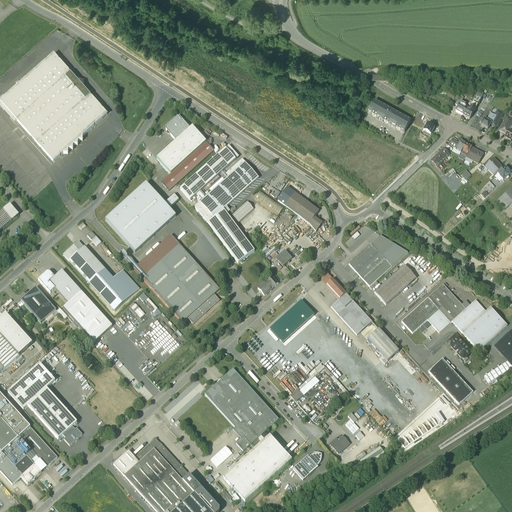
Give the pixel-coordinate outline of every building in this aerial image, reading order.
[(107,115),(54,55),(0,102),(53,163),(63,154),(68,154),(68,150),(73,150),(73,145),(78,146),(78,141),(82,141),(83,137),(107,115)] [(481,99),(476,97),(472,102),(478,105),(481,99)] [(410,122),(374,102),(368,113),(404,133),(410,122)] [(464,108),(459,106),(457,109),(456,112),(462,116),(466,109),(464,108)] [(475,110),(470,107),(468,110),(466,109),(462,116),(470,120),(475,110)] [(502,115),(497,112),(495,116),(490,124),(491,124),(490,125),(494,128),(497,122),(498,122),(502,115)] [(508,112),(502,120),(504,121),(505,122),(507,119),(508,119),(508,118),(511,114),(508,112)] [(490,114),(486,121),(490,124),(495,116),(490,114)] [(179,118),(177,118),(166,128),(165,131),(176,142),(190,130),(179,118)] [(508,119),(507,119),(505,122),(504,121),(499,131),(506,135),(508,132),(511,127),(511,124),(511,119),(508,118),(508,119)] [(486,121),(484,120),(481,125),(480,126),(487,130),(490,125),(491,124),(490,124),(486,121)] [(434,128),(427,124),(423,131),(422,130),(430,135),(434,128)] [(176,142),(156,160),(170,175),(206,143),(192,128),(190,130),(176,142)] [(456,143),(452,141),(449,146),(455,149),(455,148),(456,149),(459,145),(456,143)] [(466,145),(460,142),(459,145),(456,149),(460,151),(462,152),(466,145)] [(206,143),(170,175),(161,183),(169,192),(214,152),(206,143)] [(471,148),(466,145),(462,152),(467,155),(471,148)] [(456,149),(455,148),(455,149),(452,154),(457,157),(460,151),(456,149)] [(484,155),(471,148),(467,155),(466,158),(478,165),(484,155)] [(225,149),(180,190),(190,201),(235,161),(225,149)] [(450,156),(443,149),(438,154),(444,161),(450,156)] [(467,155),(462,152),(459,158),(457,159),(463,162),(466,158),(467,155)] [(444,161),(438,154),(432,160),(439,166),(440,166),(444,161)] [(503,169),(493,159),(485,167),(495,177),(497,175),(503,169)] [(242,160),(225,175),(228,178),(233,173),(244,163),(242,160)] [(439,166),(432,160),(430,162),(440,172),(443,170),(440,166),(439,166)] [(228,178),(200,203),(214,219),(223,210),(240,195),(240,196),(258,179),(244,163),(233,173),(228,178)] [(506,171),(504,168),(503,169),(497,175),(500,177),(499,177),(502,181),(505,178),(507,176),(509,174),(506,171)] [(494,188),(489,182),(483,189),(488,194),(494,188)] [(146,184),(105,221),(135,254),(176,217),(146,184)] [(284,208),(260,191),(254,200),(278,217),(284,208)] [(319,212),(294,193),(284,207),(309,225),(316,233),(322,224),(314,218),(319,212)] [(511,203),(511,200),(505,193),(497,201),(505,209),(509,206),(511,203)] [(238,223),(253,210),(246,202),(231,216),(238,223)] [(254,252),(223,210),(214,219),(200,203),(195,208),(208,224),(238,264),(254,252)] [(18,215),(10,205),(3,211),(11,221),(18,215)] [(0,213),(0,231),(11,221),(3,211),(0,213)] [(91,233),(87,236),(92,242),(96,238),(91,233)] [(408,253),(380,237),(371,245),(386,261),(392,268),(408,253)] [(386,261),(371,245),(349,265),(363,281),(386,261)] [(179,246),(142,279),(182,324),(188,319),(214,295),(220,290),(179,246)] [(70,262),(80,253),(74,247),(64,256),(70,262)] [(80,253),(70,262),(90,284),(104,270),(84,249),(80,253)] [(284,252),(276,260),(283,268),(292,260),(284,252)] [(386,261),(363,281),(369,288),(376,282),(392,268),(386,261)] [(404,266),(378,290),(390,303),(416,279),(404,266)] [(104,270),(90,284),(115,311),(139,290),(122,271),(113,280),(104,270)] [(54,278),(49,283),(55,290),(68,304),(81,292),(62,271),(54,278)] [(47,273),(38,281),(50,294),(55,290),(49,283),(54,278),(50,273),(47,273)] [(272,277),(266,283),(272,290),(278,284),(272,277)] [(346,295),(332,280),(327,285),(340,300),(346,295)] [(376,282),(369,288),(371,290),(378,284),(376,282)] [(265,296),(272,290),(266,283),(259,289),(265,296)] [(465,310),(443,285),(428,299),(439,311),(450,324),(452,323),(465,310)] [(56,311),(36,288),(21,301),(41,324),(56,311)] [(390,303),(378,290),(374,293),(386,306),(390,303)] [(81,292),(68,304),(63,309),(94,343),(112,327),(81,292)] [(214,295),(188,319),(193,325),(220,301),(214,295)] [(352,301),(346,295),(340,300),(331,308),(357,336),(372,323),(355,305),(352,301)] [(439,311),(428,299),(401,323),(412,335),(427,321),(439,311)] [(465,310),(452,323),(462,334),(486,313),(475,301),(465,310)] [(270,329),(283,344),(314,316),(301,302),(270,329)] [(490,308),(486,313),(462,334),(479,352),(507,327),(490,308)] [(66,316),(60,309),(57,312),(63,319),(66,316)] [(450,324),(439,311),(427,321),(439,334),(450,324)] [(4,316),(0,320),(0,335),(19,356),(31,346),(4,316)] [(399,352),(378,330),(367,340),(388,362),(399,352)] [(511,331),(497,345),(511,361),(511,331)] [(460,338),(455,334),(449,340),(453,344),(456,341),(457,340),(460,338)] [(0,335),(0,365),(4,370),(19,357),(19,356),(0,335)] [(458,341),(458,340),(457,340),(456,341),(453,344),(451,346),(451,347),(455,351),(455,352),(456,352),(458,354),(458,355),(461,358),(461,359),(462,359),(463,358),(465,357),(465,356),(466,357),(467,356),(469,354),(470,354),(469,353),(458,341)] [(442,360),(428,373),(459,406),(473,394),(442,360)] [(511,362),(511,361),(484,378),(488,385),(511,369),(511,362)] [(40,365),(8,394),(23,411),(28,407),(34,414),(53,397),(47,390),(55,382),(40,365)] [(279,420),(233,370),(205,395),(235,429),(233,431),(241,440),(236,445),(243,452),(258,438),(261,436),(279,420)] [(315,378),(300,392),(299,393),(297,390),(290,396),(295,402),(303,395),(304,396),(319,383),(315,378)] [(379,390),(384,387),(381,381),(376,385),(379,390)] [(46,468),(19,438),(30,428),(0,394),(0,455),(14,443),(35,466),(41,473),(46,468)] [(53,397),(34,414),(58,440),(63,436),(72,427),(77,423),(53,397)] [(350,421),(345,425),(353,435),(358,430),(353,423),(356,421),(350,414),(347,417),(350,421)] [(72,427),(63,436),(65,439),(64,440),(70,447),(75,442),(74,442),(77,439),(77,440),(82,435),(77,429),(75,430),(72,427)] [(57,458),(30,428),(19,438),(46,468),(57,458)] [(262,443),(223,479),(245,503),(292,461),(270,436),(265,441),(262,443)] [(335,441),(330,445),(339,454),(349,445),(342,438),(336,443),(335,441)] [(189,476),(160,444),(159,444),(157,441),(156,440),(135,459),(139,464),(154,450),(183,482),(189,476)] [(0,455),(0,472),(12,486),(21,478),(35,466),(14,443),(0,455)] [(209,460),(217,468),(232,454),(224,446),(209,460)] [(379,447),(359,461),(365,471),(386,457),(379,447)] [(183,482),(154,450),(139,464),(124,477),(155,511),(175,511),(194,495),(183,482)] [(124,477),(139,464),(128,452),(113,465),(124,477)] [(317,454),(315,454),(313,455),(312,455),(311,456),(309,457),(310,458),(309,458),(316,466),(317,466),(320,464),(321,461),(321,458),(321,454),(319,454),(317,454)] [(307,457),(292,470),(303,482),(318,468),(316,466),(309,458),(307,457)] [(35,466),(21,478),(27,485),(41,473),(35,466)] [(201,489),(189,476),(183,482),(194,495),(201,489)] [(194,495),(175,511),(219,511),(220,510),(201,489),(194,495)] [(231,499),(224,491),(222,493),(229,501),(231,499)]
